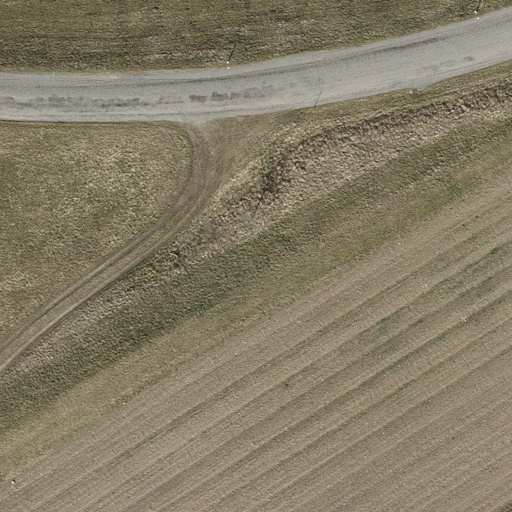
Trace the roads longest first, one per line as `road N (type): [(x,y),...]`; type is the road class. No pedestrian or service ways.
road 1 (tertiary): [(0,96),(243,92),(379,70),(511,34)]
road 2 (track): [(177,97),(203,166),(193,200),(160,237),(0,360)]
